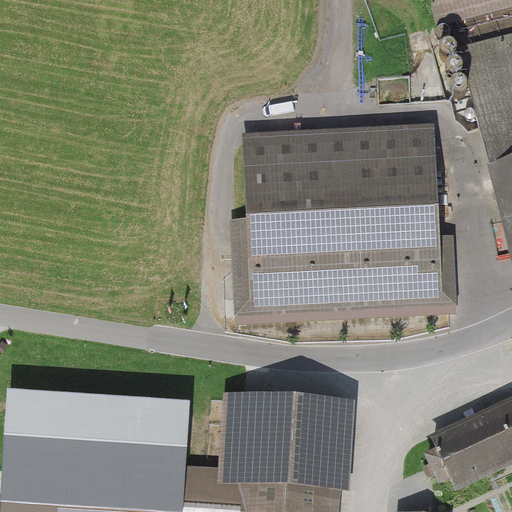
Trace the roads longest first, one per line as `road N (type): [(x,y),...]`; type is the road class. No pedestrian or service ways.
road 1 (tertiary): [(511,323),(409,358),(350,363),(209,353),(0,316)]
road 2 (track): [(340,0),(344,100),(256,112),(232,127),(209,353)]
road 3 (track): [(344,100),(384,116),(441,115),(459,127),(507,325)]
road 4 (track): [(376,511),(398,429),(437,350),(511,375)]
